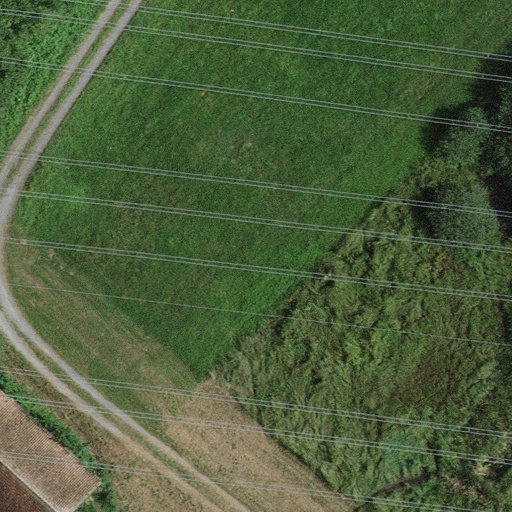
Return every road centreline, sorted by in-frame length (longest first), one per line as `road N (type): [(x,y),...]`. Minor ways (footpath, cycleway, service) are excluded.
road 1 (track): [(230,511),(42,358),(0,300)]
road 2 (track): [(131,0),(0,206)]
